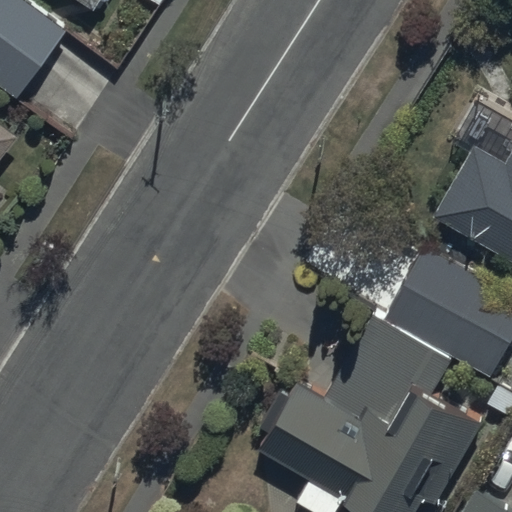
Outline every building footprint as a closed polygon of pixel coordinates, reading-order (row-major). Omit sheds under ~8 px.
[(41,0),(0,0),(0,73),(18,87),(67,19),(41,0)] [(0,153),(21,127),(8,117),(0,110),(0,153)] [(467,226),(511,250),(511,141),(508,150),(474,132),(433,209),(467,226)] [(511,280),(423,233),(386,303),(493,360),(511,324),(511,280)] [(397,511),(434,511),(464,456),(487,415),(432,385),(452,348),(366,302),(346,340),(324,381),(294,366),(256,437),(309,465),(295,492),(332,511),(346,485),(397,511)] [(511,484),(511,422),(481,474),(508,490),(511,484)] [(511,511),(511,496),(473,476),(454,511),(511,511)]
